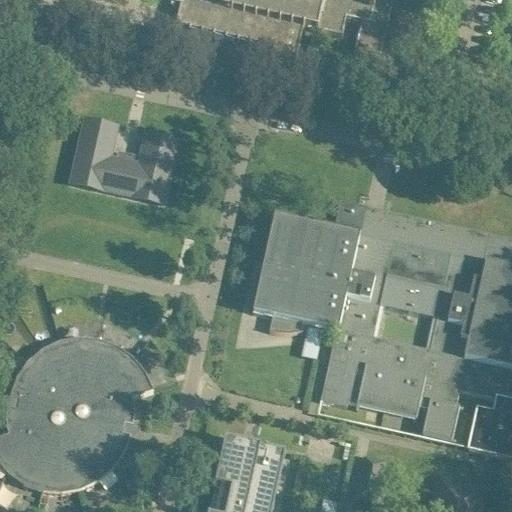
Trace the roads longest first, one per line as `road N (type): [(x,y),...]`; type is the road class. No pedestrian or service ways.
road 1 (residential): [(511,174),(250,116)]
road 2 (residential): [(250,116),(23,62)]
road 3 (residential): [(162,511),(210,300)]
road 4 (residential): [(0,253),(210,300)]
road 5 (residential): [(210,300),(250,116)]
